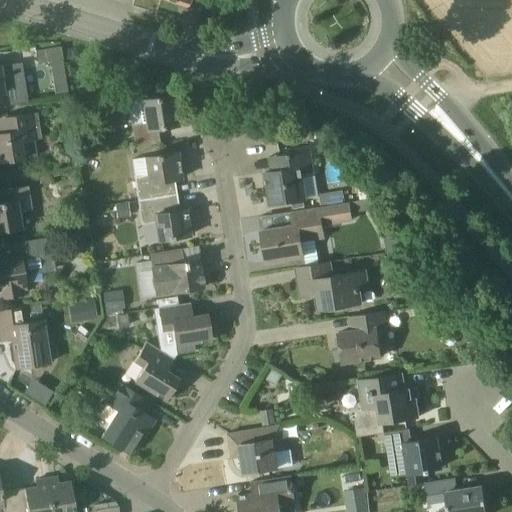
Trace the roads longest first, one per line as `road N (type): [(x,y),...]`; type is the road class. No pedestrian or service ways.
road 1 (residential): [(147,499),(246,346),(223,152)]
road 2 (primary): [(498,181),(452,109),(389,42)]
road 3 (secondary): [(171,49),(2,0)]
road 4 (residential): [(147,499),(0,404)]
road 5 (primary): [(364,71),(498,181)]
road 6 (secondary): [(171,49),(243,65),(296,59)]
